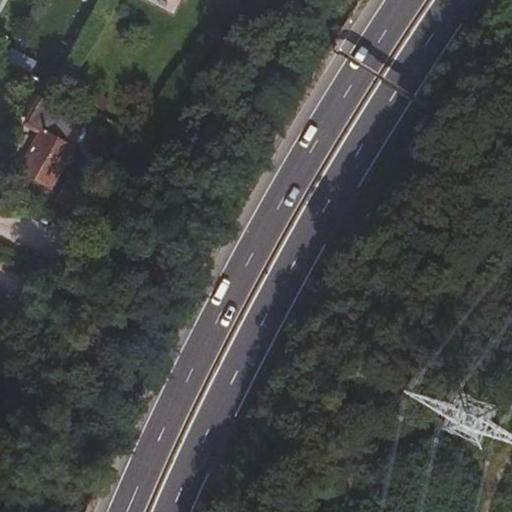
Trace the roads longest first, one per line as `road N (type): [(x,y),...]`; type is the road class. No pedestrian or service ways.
road 1 (trunk): [(166,511),(270,297),(365,130),(454,0)]
road 2 (trunk): [(402,0),(258,230),(119,511)]
